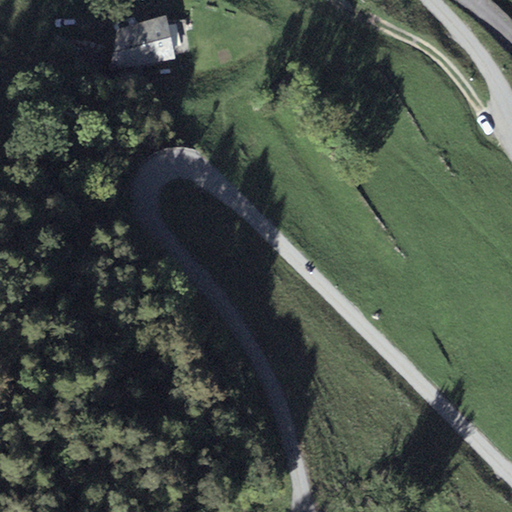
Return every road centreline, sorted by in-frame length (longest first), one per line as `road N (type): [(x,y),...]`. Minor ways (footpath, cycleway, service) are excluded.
road 1 (unclassified): [(511,481),(304,261),(204,170),(163,173),(145,197),(153,238),(207,286),(258,358),(284,418),(305,511)]
road 2 (unclassified): [(429,0),(464,35),(511,126)]
